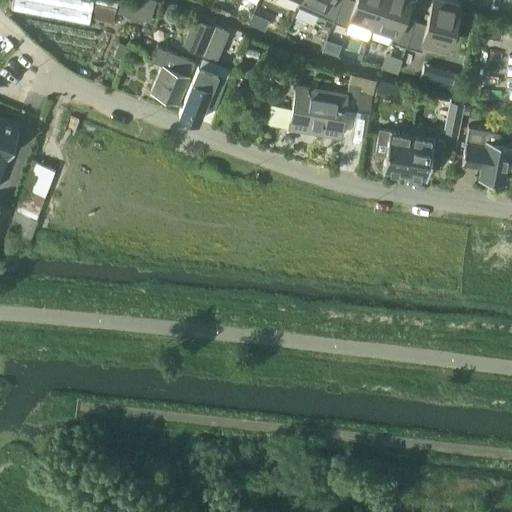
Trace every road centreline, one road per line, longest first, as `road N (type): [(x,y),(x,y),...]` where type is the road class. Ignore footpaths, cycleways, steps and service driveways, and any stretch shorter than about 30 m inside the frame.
road 1 (residential): [(511,212),(281,163),(57,76),(19,41)]
road 2 (unclassified): [(47,402),(511,453)]
